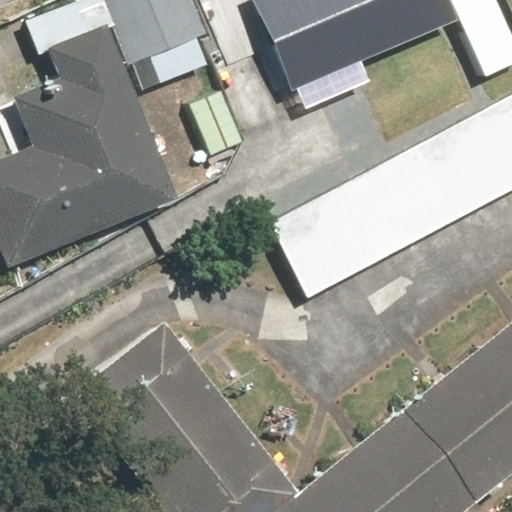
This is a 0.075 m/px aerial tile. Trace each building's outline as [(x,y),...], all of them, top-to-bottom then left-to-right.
[(0,156),(0,224),(12,255),(178,193),(129,65),(212,33),(199,0),(73,0),(26,18),(40,57),(54,52),(64,78),(0,101),(0,129),(9,153),(0,156)] [(451,0),(259,0),(296,88),(460,19),(451,0)] [(256,31),(217,50),(255,129),(295,109),(256,31)] [(312,295),(511,188),(511,92),(272,221),(312,295)] [(240,150),(215,124),(172,165),(197,192),(240,150)] [(511,326),(298,492),(166,321),(77,390),(170,511),(463,511),(511,473),(511,326)]
